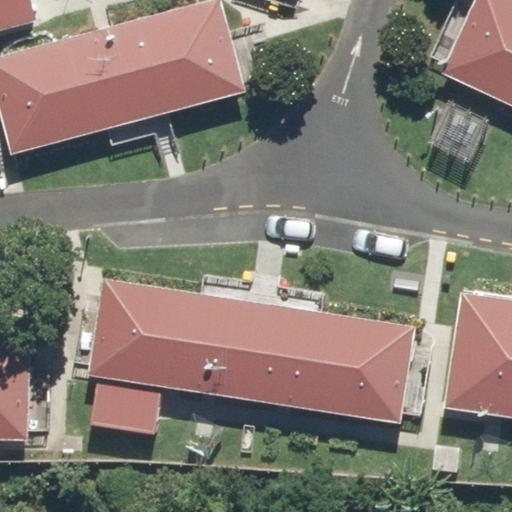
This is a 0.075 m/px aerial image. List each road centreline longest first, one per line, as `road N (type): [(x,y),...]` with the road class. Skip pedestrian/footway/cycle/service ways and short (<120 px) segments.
road 1 (residential): [(449,205),(348,187),(265,183),(201,191)]
road 2 (residential): [(201,191),(274,151),(319,103),(352,49)]
road 3 (residential): [(201,191),(0,215)]
road 4 (residential): [(449,205),(367,143),(352,49)]
